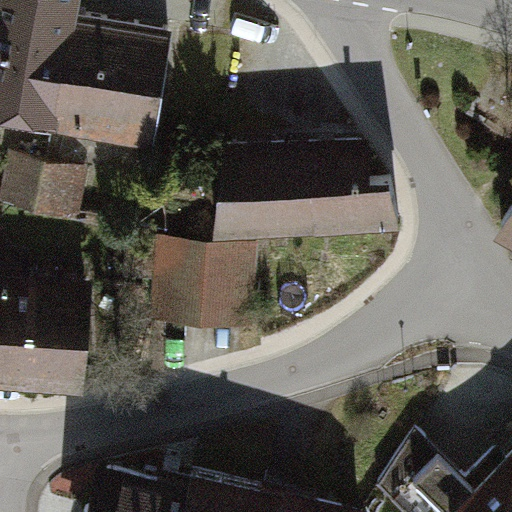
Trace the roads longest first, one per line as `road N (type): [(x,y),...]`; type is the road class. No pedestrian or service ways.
road 1 (residential): [(18,442),(248,397),(380,349),(488,282)]
road 2 (residential): [(338,0),(488,282)]
